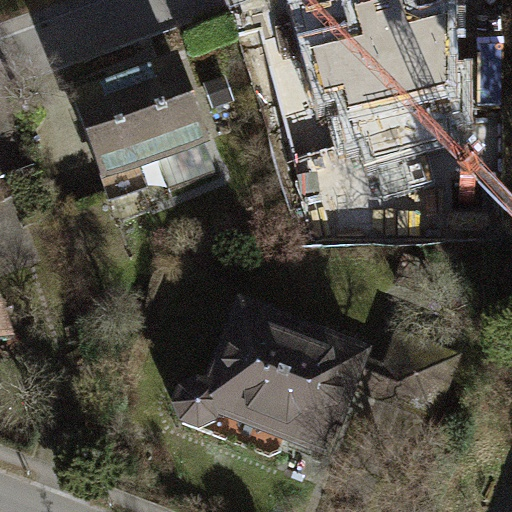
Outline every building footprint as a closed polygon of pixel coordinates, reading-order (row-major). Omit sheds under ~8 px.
[(431,99),(403,0),(391,0),(298,26),(320,106),(343,100),(354,142),(406,128),(400,107),(431,99)] [(135,167),(206,141),(178,65),(75,102),(110,198),(142,186),(135,167)] [(0,339),(15,338),(0,298),(0,339)] [(362,356),(241,310),(211,390),(201,386),(183,390),(175,407),(183,424),(198,430),(215,419),(220,410),(326,454),(362,356)] [(456,358),(398,336),(375,397),(433,419),(456,358)]
